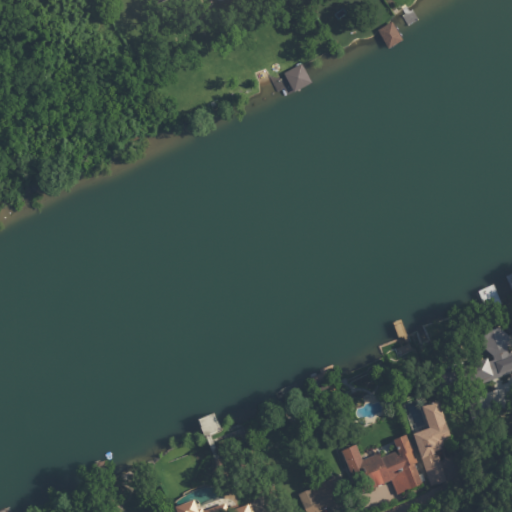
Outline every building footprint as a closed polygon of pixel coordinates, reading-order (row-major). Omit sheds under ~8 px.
[(385,49),(400,42),(392,23),(377,29),(385,49)] [(283,72),(291,92),(310,84),(302,64),(283,72)] [(507,353),(511,366),(511,388),(504,392),(499,379),(488,384),(479,359),(487,355),(480,349),(483,335),(497,329),(509,339),(507,353)] [(445,450),(441,452),(441,453),(435,456),(435,457),(437,457),(447,483),(432,489),(422,462),(420,463),(411,439),(427,433),(419,412),(436,405),(450,443),(447,444),(449,449),(445,450)] [(399,496),(397,497),(391,483),(363,495),(359,488),(356,489),(340,455),(355,448),(362,463),(378,456),(380,461),(396,454),(392,444),(405,438),(417,465),(415,466),(423,485),(399,496)] [(338,511),(335,511),(304,511),(297,497),(309,492),(308,490),(324,483),(325,484),(338,478),(346,495),(349,493),(353,503),(338,511)] [(229,511),(249,511),(248,504),(227,510),(225,504),(196,511),(193,500),(174,506),(175,511),(223,511),(229,511)]
